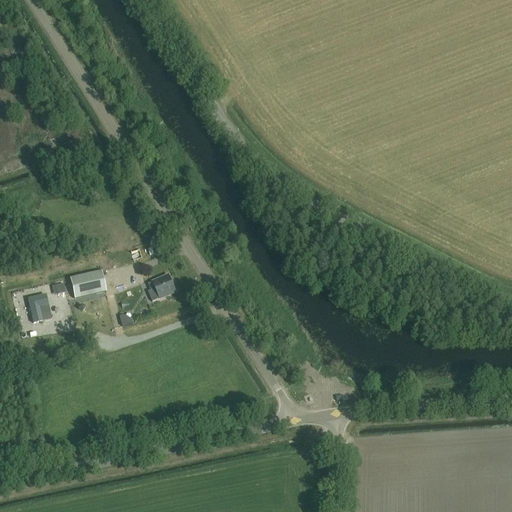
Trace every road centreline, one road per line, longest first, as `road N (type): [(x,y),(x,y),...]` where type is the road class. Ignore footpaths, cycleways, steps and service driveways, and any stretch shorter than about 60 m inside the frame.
road 1 (unclassified): [(287,420),(284,400),(28,0)]
road 2 (unclassified): [(146,0),(233,133),(283,184),(511,304)]
road 3 (tertiary): [(0,482),(287,420)]
road 4 (tertiary): [(338,417),(511,400)]
